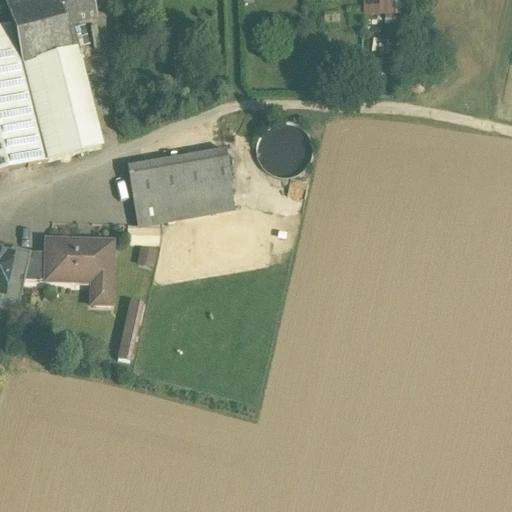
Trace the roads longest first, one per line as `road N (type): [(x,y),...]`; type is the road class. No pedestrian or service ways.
road 1 (residential): [(0,203),(240,107),(415,109)]
road 2 (track): [(106,0),(102,81),(120,157)]
